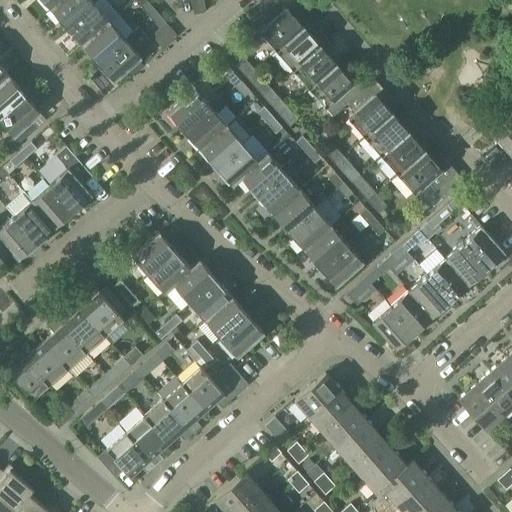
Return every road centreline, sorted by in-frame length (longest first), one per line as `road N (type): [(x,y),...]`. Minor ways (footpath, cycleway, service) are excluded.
road 1 (residential): [(511,210),(317,0)]
road 2 (residential): [(147,511),(341,336)]
road 3 (residential): [(341,336),(149,183)]
road 4 (residential): [(101,123),(243,0)]
road 5 (residential): [(20,295),(149,183)]
road 6 (residential): [(127,511),(0,406)]
road 7 (residential): [(101,123),(0,4)]
road 8 (residential): [(401,393),(511,303)]
road 9 (residential): [(481,486),(401,393)]
